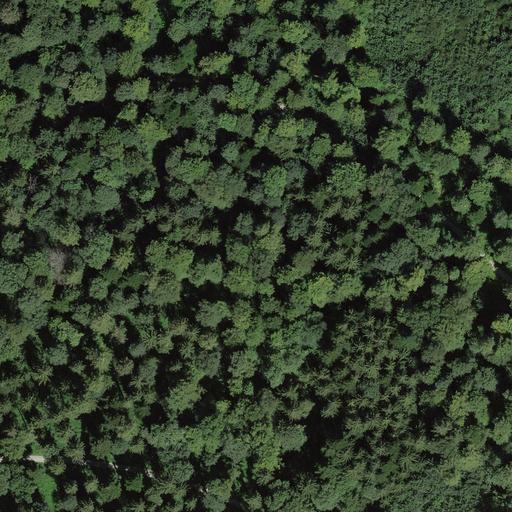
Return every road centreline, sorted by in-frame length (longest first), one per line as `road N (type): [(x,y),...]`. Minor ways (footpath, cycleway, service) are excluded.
road 1 (track): [(511,271),(383,158),(268,97),(218,82),(161,79),(82,103),(0,155)]
road 2 (track): [(250,511),(144,465),(0,456)]
road 3 (track): [(101,0),(154,10),(137,55),(137,86)]
